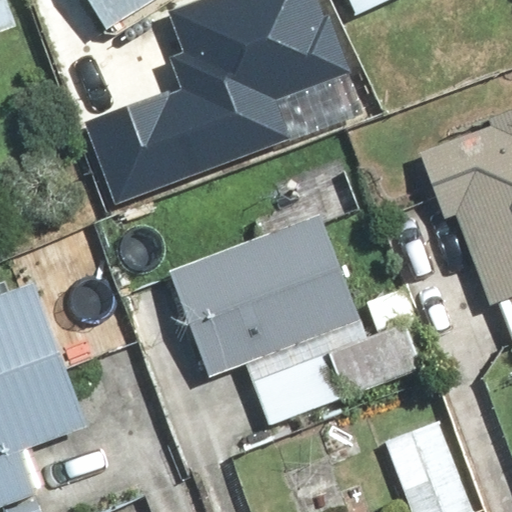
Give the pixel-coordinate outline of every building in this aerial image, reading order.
[(0,0),(0,40),(31,29),(20,0),(0,0)] [(186,76),(92,111),(122,192),(291,128),(277,91),(350,63),(325,0),(188,0),(175,5),(189,42),(176,47),(186,76)] [(102,0),(122,32),(173,0),(102,0)] [(358,0),(367,18),(406,0),(358,0)] [(503,128),(432,153),(456,221),(467,217),(500,308),(509,304),(511,314),(511,113),(500,118),(503,128)] [(335,218),(184,273),(222,379),(257,367),(278,427),(436,370),(420,326),(380,340),(335,218)] [(53,284),(0,303),(0,511),(2,511),(48,496),(32,454),(105,427),(53,284)] [(413,290),(375,304),(386,335),(425,322),(413,290)] [(485,511),(451,421),(395,442),(421,511),(485,511)] [(48,511),(45,502),(17,511),(48,511)]
